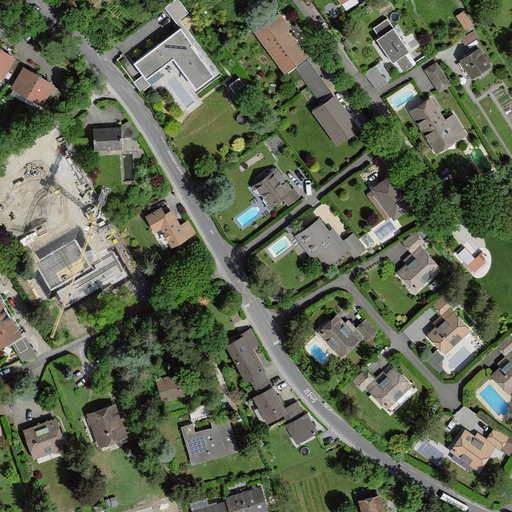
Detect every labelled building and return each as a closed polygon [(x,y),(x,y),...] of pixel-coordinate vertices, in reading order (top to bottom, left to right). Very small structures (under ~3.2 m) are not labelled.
[(178,21),(192,11),(184,0),(173,0),(167,4),(178,21)] [(357,0),(346,0),(342,3),(346,9),(359,2),(357,0)] [(465,12),(458,17),(463,23),(469,19),(465,12)] [(296,63),(305,56),(293,40),(291,42),(283,31),(289,27),(280,15),(270,22),(273,25),(260,35),(281,63),(290,56),(296,63)] [(380,37),(394,27),(388,18),(374,28),(380,37)] [(474,26),(469,19),(463,23),(467,30),(474,26)] [(357,47),(369,48),(371,23),(358,22),(357,47)] [(133,61),(148,81),(174,61),(197,92),(221,74),(183,24),(133,61)] [(380,37),(377,39),(393,62),(396,60),(406,53),(410,51),(394,27),(380,37)] [(480,38),(476,32),(463,40),(468,46),(480,38)] [(353,45),(349,39),(345,42),(349,48),(353,45)] [(13,58),(0,50),(0,49),(0,73),(2,75),(3,76),(6,70),(13,58)] [(480,50),(463,60),(472,75),(489,65),(480,50)] [(410,60),(406,53),(396,60),(400,67),(410,60)] [(20,61),(13,58),(6,70),(13,74),(18,64),(20,61)] [(297,69),(320,101),(333,92),(322,77),(309,60),(297,69)] [(367,70),(378,87),(394,77),(383,60),(367,70)] [(414,65),(410,60),(400,67),(404,72),(414,65)] [(437,62),(426,69),(439,91),(450,84),(437,62)] [(18,81),(25,68),(18,64),(13,74),(11,77),(18,81)] [(39,76),(25,68),(18,81),(15,86),(28,94),(39,76)] [(53,84),(39,76),(28,94),(41,102),(42,102),(45,97),(53,84)] [(245,84),(240,78),(230,85),(240,98),(252,89),(247,83),(245,84)] [(59,88),(53,84),(45,97),(51,101),(59,88)] [(41,102),(28,94),(24,101),(36,107),(39,107),(41,102)] [(342,107),(335,96),(325,104),(326,105),(317,112),(334,137),(344,130),(348,135),(358,128),(352,119),(349,121),(340,109),(342,107)] [(418,118),(425,130),(443,118),(431,100),(415,109),(420,117),(418,118)] [(445,121),(443,118),(425,130),(433,143),(436,141),(440,148),(465,133),(455,116),(445,121)] [(122,124),(122,127),(123,136),(140,136),(130,119),(122,124)] [(122,127),(94,129),(95,148),(123,147),(123,136),(122,127)] [(390,147),(384,152),(380,155),(389,168),(400,160),(390,147)] [(288,193),(273,172),(257,184),(273,204),(283,197),(288,193)] [(390,177),(375,189),(395,216),(411,205),(390,177)] [(45,188),(6,211),(19,233),(58,210),(45,188)] [(294,188),(288,193),(283,197),(289,204),(300,196),(294,188)] [(164,208),(149,217),(158,232),(164,229),(174,248),(198,234),(191,222),(183,226),(175,212),(168,215),(164,208)] [(319,220),(302,232),(317,252),(320,251),(328,262),(348,248),(338,235),(333,238),(319,220)] [(416,231),(404,242),(413,252),(425,241),(416,231)] [(376,242),(368,232),(362,237),(369,247),(376,242)] [(365,249),(356,237),(346,244),(355,257),(365,249)] [(401,271),(416,286),(438,266),(423,251),(401,271)] [(210,299),(206,291),(194,297),(198,305),(210,299)] [(446,294),(434,304),(443,314),(455,303),(446,294)] [(0,332),(15,324),(8,311),(0,315),(0,332)] [(453,313),(431,333),(446,349),(467,329),(453,313)] [(338,316),(322,332),(343,353),(358,338),(338,316)] [(366,319),(357,329),(368,340),(378,331),(366,319)] [(21,334),(15,324),(0,332),(0,345),(11,340),(21,334)] [(245,335),(252,347),(259,343),(250,327),(243,331),(245,335)] [(21,334),(11,340),(22,359),(24,361),(37,355),(24,332),(21,334)] [(511,336),(509,334),(498,345),(506,354),(511,349),(511,336)] [(238,361),(254,352),(252,347),(245,335),(231,342),(236,351),(233,352),(238,361)] [(510,361),(495,374),(509,389),(511,386),(511,349),(506,354),(505,356),(510,361)] [(250,377),(264,370),(254,352),(238,361),(243,370),(246,368),(250,377)] [(432,354),(427,358),(440,372),(443,369),(442,366),(432,354)] [(366,369),(354,380),(363,390),(375,379),(366,369)] [(410,385),(395,369),(373,389),(388,405),(395,398),(408,386),(410,385)] [(256,387),(269,380),(264,370),(250,377),(256,387)] [(184,372),(158,380),(164,400),(190,392),(184,372)] [(413,391),(408,386),(395,398),(401,403),(413,391)] [(284,408),(273,387),(256,396),(269,420),(283,412),(287,420),(289,423),(294,420),(287,407),(284,408)] [(299,401),(287,407),(294,420),(306,414),(299,401)] [(113,405),(91,414),(102,444),(124,436),(113,405)] [(306,414),(294,420),(289,423),(293,431),(296,429),(301,439),(316,431),(307,413),(306,414)] [(193,423),(185,425),(192,451),(200,449),(204,457),(235,448),(224,414),(211,417),(214,426),(195,431),(193,423)] [(57,420),(26,432),(35,455),(65,443),(57,420)] [(507,437),(495,428),(487,439),(500,448),(507,437)] [(466,432),(454,449),(478,465),(491,449),(466,432)] [(361,501),(380,496),(383,495),(380,485),(355,492),(358,502),(361,501)] [(228,497),(229,501),(232,511),(258,511),(267,509),(261,488),(228,497)] [(361,501),(364,511),(384,511),(380,496),(361,501)] [(196,511),(232,511),(229,501),(196,511)]
